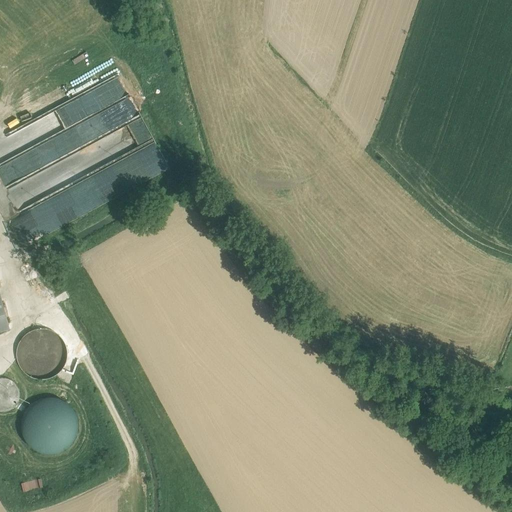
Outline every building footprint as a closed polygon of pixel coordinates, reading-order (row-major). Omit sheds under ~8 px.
[(74,52),(0,84),(0,89),(5,100),(125,46),(117,29),(73,49),(74,52)] [(78,135),(0,168),(7,185),(22,178),(23,178),(29,176),(37,175),(45,172),(49,172),(49,167),(54,165),(55,166),(68,161),(73,160),(86,155),(85,146),(96,141),(81,142),(78,135)] [(66,364),(68,354),(66,344),(60,336),(52,331),(42,329),(32,331),(24,337),(19,345),(17,355),(19,364),(25,372),(33,378),(43,380),(52,378),(60,372),(66,364)] [(0,405),(9,409),(18,385),(1,378),(0,380),(0,405)] [(73,436),(75,426),(73,417),(68,409),(59,403),(50,401),(40,403),(32,409),(26,417),(24,427),(27,437),(32,445),(40,450),(50,452),(60,450),(68,444),(73,436)] [(23,490),(43,487),(41,478),(22,481),(23,490)]
